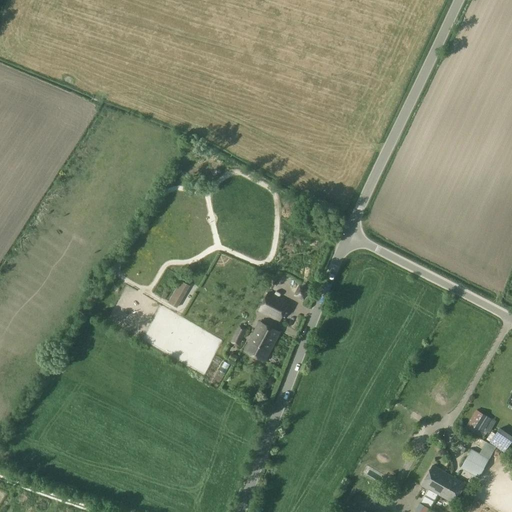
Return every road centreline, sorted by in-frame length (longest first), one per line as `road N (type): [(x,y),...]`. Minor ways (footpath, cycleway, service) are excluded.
road 1 (unclassified): [(243,511),(347,234)]
road 2 (unclassified): [(347,234),(458,0)]
road 3 (unclassified): [(511,320),(347,234)]
